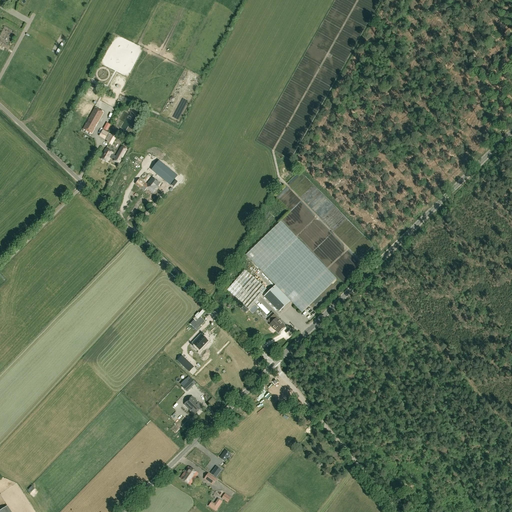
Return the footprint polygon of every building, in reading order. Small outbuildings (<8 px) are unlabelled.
[(92,134),(95,128),(94,128),(97,123),(98,123),(104,112),(95,107),(89,118),(89,119),(86,124),(83,129),(86,131),(88,132),(92,134)] [(112,145),(116,137),(111,134),(106,142),(112,145)] [(119,163),(127,149),(121,146),(116,156),(112,154),(113,152),(105,149),(100,158),(107,162),(110,158),(112,159),(112,158),(115,159),(114,160),(119,163)] [(177,176),(159,161),(151,170),(170,185),(177,176)] [(190,167),(187,172),(193,176),(196,171),(190,167)] [(155,188),(159,183),(152,177),(147,184),(139,178),(135,184),(144,191),(146,189),(153,194),(156,190),(155,188)] [(373,252),(317,191),(305,202),(362,263),(373,252)] [(302,312),(336,279),(281,222),(246,255),(275,285),(264,296),(279,312),(290,301),(302,312)] [(248,309),(266,289),(245,269),(226,290),(248,309)] [(251,312),(256,317),(261,311),(257,306),(251,312)] [(278,333),(285,327),(276,318),(270,324),(278,333)] [(199,350),(208,341),(202,336),(194,344),(199,350)] [(180,338),(172,346),(177,351),(186,343),(180,338)] [(182,356),(178,360),(180,363),(187,369),(189,372),(193,367),(191,365),(184,358),(182,356)] [(196,383),(192,379),(191,379),(189,382),(183,387),(187,392),(196,383)] [(217,391),(214,394),(219,398),(224,393),(222,391),(223,390),(222,389),(218,392),(217,391)] [(169,397),(176,404),(182,397),(175,390),(169,397)] [(201,391),(197,393),(199,400),(207,397),(206,393),(202,394),(201,391)] [(195,415),(202,407),(192,397),(184,404),(195,415)] [(167,411),(172,416),(176,412),(171,407),(167,411)] [(231,454),(225,450),(219,458),(225,462),(229,456),(231,454)] [(190,485),(198,473),(189,467),(181,478),(190,485)] [(216,477),(221,470),(216,467),(211,474),(213,475),(216,477)] [(210,482),(213,477),(208,474),(204,479),(210,482)] [(228,502),(231,498),(225,494),(222,498),(228,502)] [(216,511),(223,502),(218,499),(214,504),(212,501),(208,506),(216,511)]
